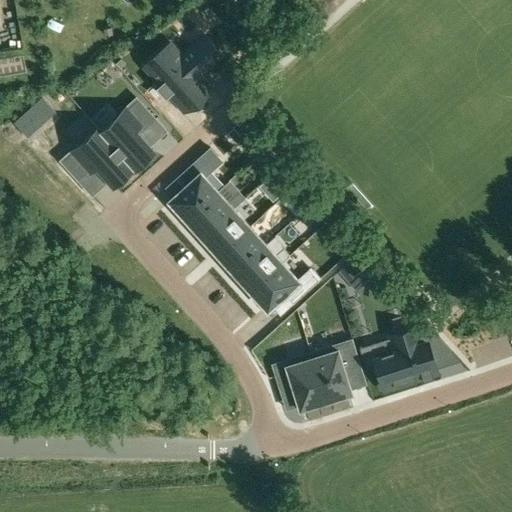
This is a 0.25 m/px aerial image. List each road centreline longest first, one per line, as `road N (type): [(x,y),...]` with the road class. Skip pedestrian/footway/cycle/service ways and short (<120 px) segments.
road 1 (residential): [(268,447),(231,345),(117,208),(237,101)]
road 2 (residential): [(0,451),(268,447)]
road 3 (residential): [(268,447),(511,374)]
